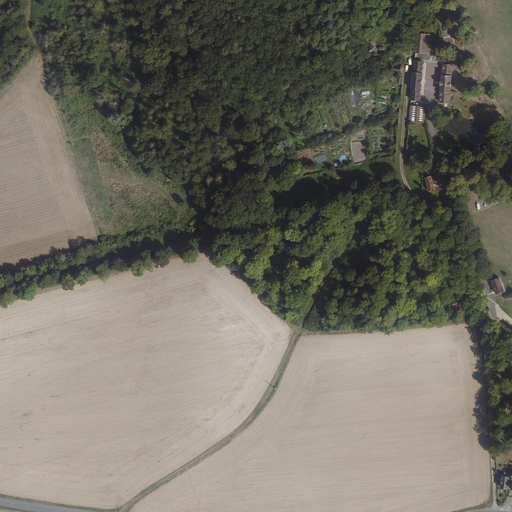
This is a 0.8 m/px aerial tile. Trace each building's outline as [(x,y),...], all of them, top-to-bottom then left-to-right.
[(417,34),(415,53),(431,54),(432,35),(417,34)] [(411,90),(410,101),(420,101),(421,91),(423,74),(422,74),(424,62),(414,61),(413,73),(412,73),(411,90)] [(404,76),(405,66),(402,64),(393,68),(400,73),(403,76),(404,76)] [(439,104),(449,104),(450,94),(452,76),(453,65),(451,65),(445,65),(442,64),(441,75),(439,93),(440,93),(439,104)] [(424,123),(426,107),(410,105),(409,122),(424,123)] [(431,175),(424,177),(427,186),(428,190),(435,189),(431,175)] [(494,288),(496,294),(505,291),(499,277),(491,280),(492,285),(494,288)] [(469,307),(465,294),(457,296),(458,299),(448,301),(451,309),(461,306),(461,310),(469,307)] [(502,475),(500,488),(508,489),(510,477),(502,475)]
